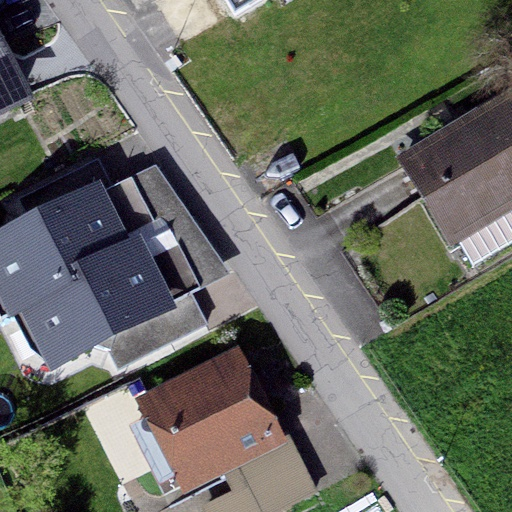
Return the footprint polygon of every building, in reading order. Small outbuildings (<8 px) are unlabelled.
[(0,82),(0,108),(10,104),(0,82)] [(447,249),(511,213),(511,120),(508,114),(404,172),(447,249)] [(0,287),(15,316),(34,305),(121,261),(78,178),(0,218),(0,287)] [(132,282),(121,261),(34,305),(82,397),(199,336),(163,266),(132,282)] [(200,489),(276,447),(233,370),(157,412),(200,489)] [(260,511),(250,492),(211,511),(260,511)]
